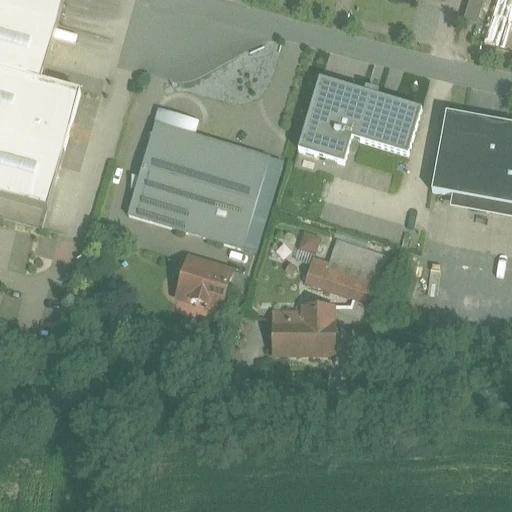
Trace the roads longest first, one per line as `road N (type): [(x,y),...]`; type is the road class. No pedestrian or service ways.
road 1 (unclassified): [(511,408),(0,409)]
road 2 (residential): [(511,86),(153,4)]
